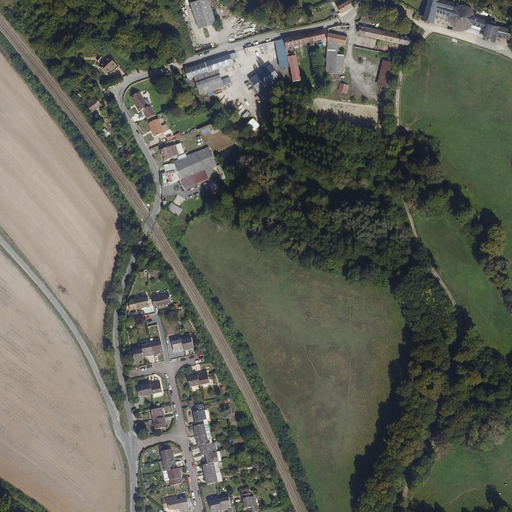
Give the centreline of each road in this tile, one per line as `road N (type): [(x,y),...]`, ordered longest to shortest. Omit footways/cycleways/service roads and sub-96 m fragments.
road 1 (residential): [(132,446),(115,325),(157,188),(120,105),(121,87),(218,50),(340,21),(358,0)]
road 2 (track): [(404,511),(406,486),(438,436),(462,325),(420,252),(401,178),(400,75),(430,26)]
road 3 (unclassified): [(0,240),(67,320),(132,446)]
